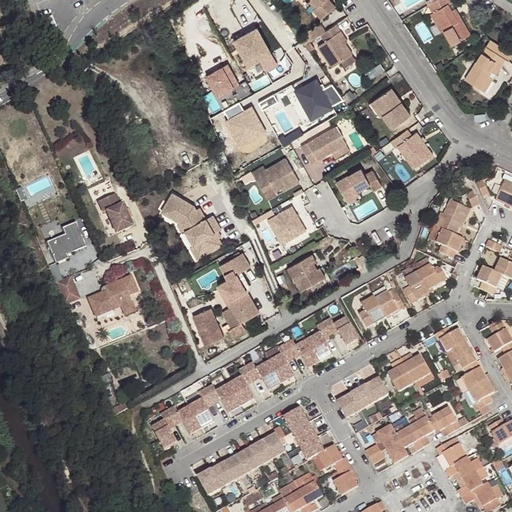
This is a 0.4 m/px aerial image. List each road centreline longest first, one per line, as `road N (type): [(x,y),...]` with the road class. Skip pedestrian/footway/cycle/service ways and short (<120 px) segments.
road 1 (residential): [(205,368),(407,254),(421,203)]
road 2 (residential): [(104,267),(152,250),(205,368)]
road 3 (unclassified): [(368,0),(435,101),(470,135)]
road 4 (residential): [(176,466),(316,384)]
road 5 (unclassified): [(118,0),(41,76),(0,101)]
road 6 (residential): [(316,384),(449,306)]
road 7 (residential): [(421,203),(364,236),(344,230),(317,186)]
